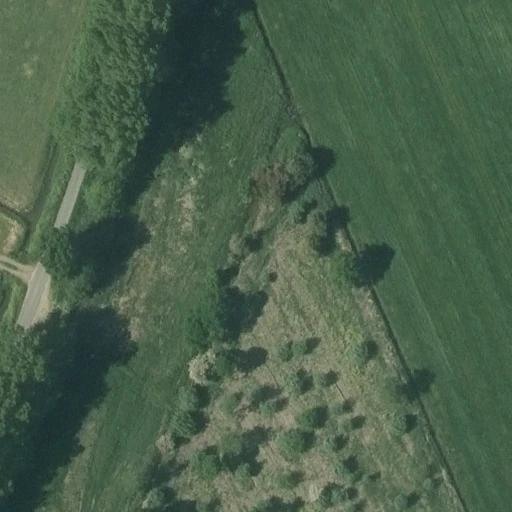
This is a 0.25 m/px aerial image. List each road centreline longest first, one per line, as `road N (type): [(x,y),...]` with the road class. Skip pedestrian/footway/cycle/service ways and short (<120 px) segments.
road 1 (unclassified): [(0,381),(68,211),(136,0)]
road 2 (track): [(102,511),(229,186)]
